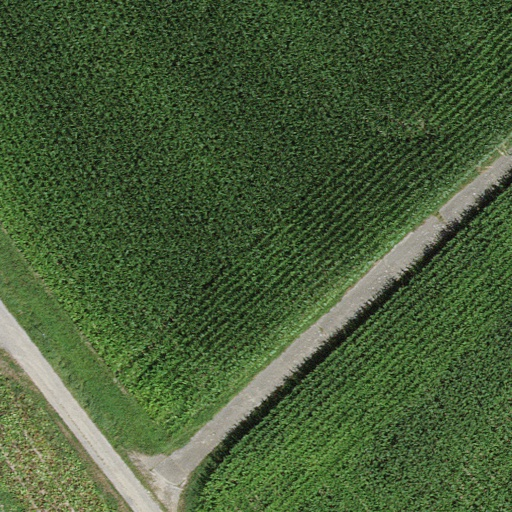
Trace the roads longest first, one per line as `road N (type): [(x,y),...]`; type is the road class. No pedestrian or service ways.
road 1 (track): [(135,505),(511,153)]
road 2 (track): [(141,511),(0,327)]
